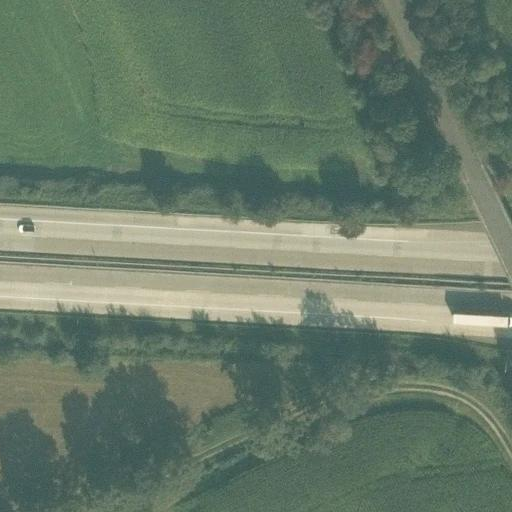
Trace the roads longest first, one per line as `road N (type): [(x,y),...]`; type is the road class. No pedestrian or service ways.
road 1 (motorway): [(511,263),(0,233)]
road 2 (motorway): [(0,279),(511,309)]
road 3 (track): [(67,511),(338,382),(445,386),(488,406),(511,449)]
road 4 (unclassified): [(468,154),(395,0)]
